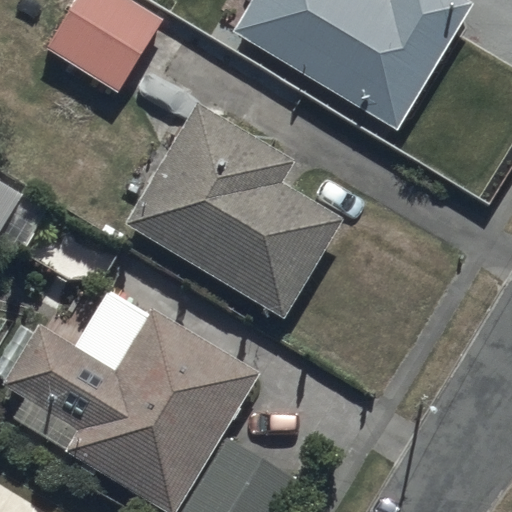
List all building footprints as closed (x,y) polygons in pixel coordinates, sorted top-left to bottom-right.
[(165,22),(129,0),(70,0),(42,48),(121,96),(165,22)] [(241,0),(227,24),(394,127),(472,1),(470,0),(241,0)] [(297,159),(196,99),(123,221),(289,319),(348,220),(284,181),(297,159)] [(0,245),(21,257),(51,205),(0,175),(0,245)] [(280,511),(300,479),(225,434),(262,373),(156,309),(118,372),(41,325),(6,384),(80,429),(67,450),(169,511),(280,511)]
